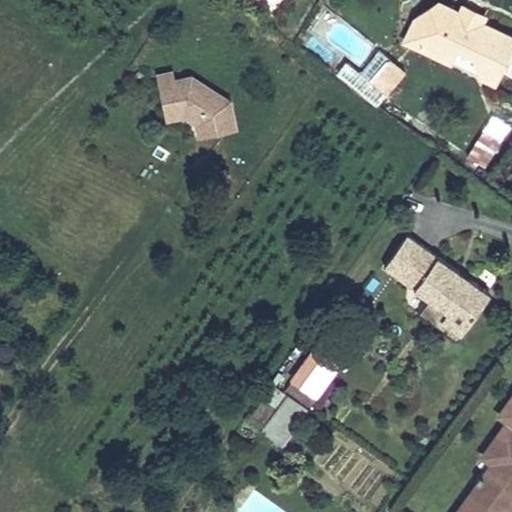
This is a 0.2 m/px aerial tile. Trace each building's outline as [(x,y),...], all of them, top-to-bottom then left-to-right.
[(472,23),(462,18),(462,17),(463,16),(463,15),(462,14),(461,13),(461,12),(460,11),(459,11),(458,10),(438,1),(414,19),(417,46),(451,62),(458,48),(477,57),(476,61),(481,76),(496,83),(511,47),(511,35),(481,21),(479,20),(472,23)] [(461,3),(458,10),(459,11),(460,11),(461,12),(461,13),(462,14),(463,15),(463,16),(462,17),(462,18),(472,23),(479,20),(481,21),(484,14),(461,3)] [(417,46),(414,19),(404,40),(417,46)] [(390,58),(377,73),(393,86),(405,71),(390,58)] [(174,72),(157,75),(166,118),(184,114),(197,123),(200,136),(236,129),(230,101),(192,76),(175,79),(174,72)] [(386,94),(393,86),(377,73),(371,81),(386,94)] [(491,113),(467,158),(485,167),(509,123),(491,113)] [(408,234),(384,266),(429,298),(447,311),(442,319),(460,332),(489,292),(467,276),(464,280),(456,274),(459,270),(408,234)] [(467,276),(459,270),(456,274),(464,280),(467,276)] [(447,311),(429,298),(419,312),(455,339),(460,332),(442,319),(447,311)] [(300,368),(284,391),(288,393),(307,406),(323,384),(300,368)] [(262,430),(288,393),(284,391),(276,385),(250,421),(262,430)] [(307,406),(288,393),(262,430),(282,445),(309,408),(307,406)] [(511,396),(499,414),(507,420),(482,455),(492,462),(467,497),(487,511),(497,511),(511,492),(511,396)] [(511,492),(497,511),(487,511),(467,497),(456,511),(506,511),(511,504),(511,492)]
